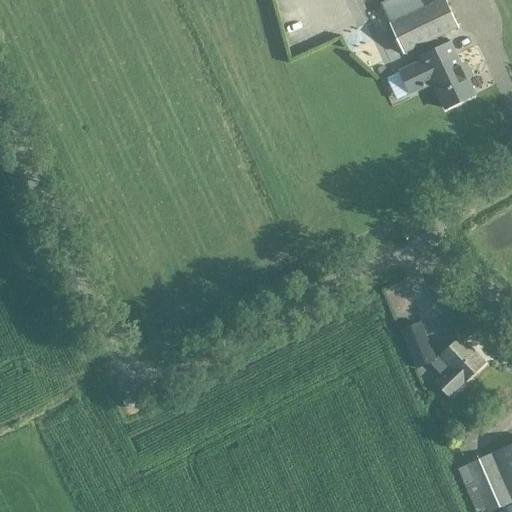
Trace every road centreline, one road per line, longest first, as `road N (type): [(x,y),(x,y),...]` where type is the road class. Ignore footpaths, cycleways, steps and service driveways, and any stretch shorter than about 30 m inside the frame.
road 1 (unclassified): [(414,257),(372,264),(185,370),(142,372),(111,345),(0,104)]
road 2 (unclassified): [(511,176),(450,213),(414,257)]
